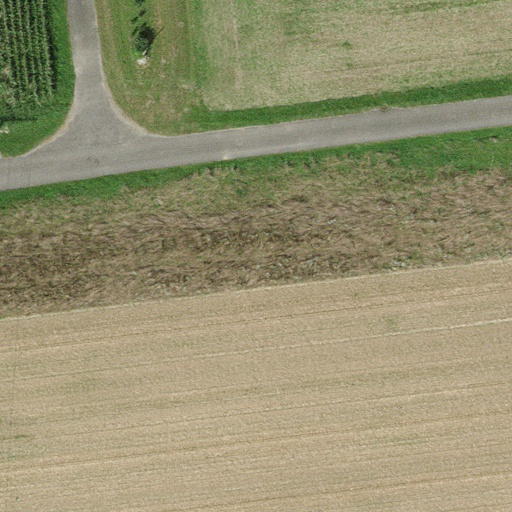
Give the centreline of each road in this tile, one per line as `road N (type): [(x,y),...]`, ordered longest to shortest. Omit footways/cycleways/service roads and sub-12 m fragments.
road 1 (track): [(511,118),(0,182)]
road 2 (track): [(103,167),(84,0)]
